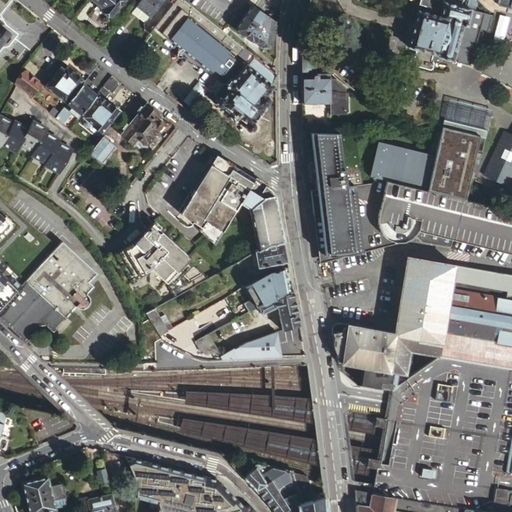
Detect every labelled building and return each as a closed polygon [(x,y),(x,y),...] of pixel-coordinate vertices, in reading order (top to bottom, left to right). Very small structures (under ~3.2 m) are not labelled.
[(92,0),(100,6),(104,9),(103,10),(104,11),(105,12),(106,14),(107,15),(108,16),(111,16),(112,17),(125,0),(92,0)] [(149,34),(155,26),(167,11),(174,3),(170,0),(139,0),(136,4),(152,17),(149,22),(143,29),(149,34)] [(167,11),(155,26),(212,72),(215,68),(219,72),(220,73),(221,73),(222,73),(224,73),(226,71),(231,65),(243,49),(193,8),(182,0),(175,0),(174,3),(167,11)] [(454,53),(459,54),(460,53),(462,52),(463,51),(464,51),(465,50),(467,50),(468,50),(470,50),(475,28),(469,26),(466,25),(470,9),(473,9),(475,0),(494,0),(495,1),(496,3),(510,8),(510,7),(511,7),(511,0),(419,0),(418,5),(425,7),(424,12),(417,10),(408,47),(416,49),(414,56),(413,56),(411,57),(409,62),(410,65),(427,69),(429,68),(431,62),(430,60),(428,60),(430,53),(438,55),(438,57),(453,60),(454,53)] [(152,17),(136,4),(132,9),(149,22),(152,17)] [(279,22),(280,15),(269,12),(267,15),(253,5),(237,31),(245,37),(246,36),(251,39),(251,40),(252,40),(257,43),(259,47),(267,48),(269,46),(271,46),(276,21),(279,22)] [(0,43),(2,41),(4,43),(6,43),(10,39),(9,36),(8,34),(8,33),(0,26),(0,43)] [(117,51),(126,60),(138,49),(129,40),(117,51)] [(310,56),(300,49),(300,72),(308,73),(311,69),(311,68),(310,68),(310,56)] [(274,86),(276,75),(256,59),(250,67),(274,86)] [(89,76),(98,65),(91,60),(82,70),(89,76)] [(26,72),(42,85),(47,79),(31,66),(26,72)] [(64,70),(60,67),(44,86),(64,102),(82,80),(66,67),(64,70)] [(273,88),(274,86),(250,67),(247,67),(237,80),(231,81),(227,86),(227,85),(225,85),(223,86),(221,88),(217,85),(214,90),(217,93),(214,97),(214,98),(214,99),(214,100),(216,102),(215,103),(215,105),(215,107),(216,109),(217,110),(219,111),(220,110),(222,110),(224,108),(244,124),(243,126),(243,128),(245,130),(246,131),(247,132),(250,132),(252,132),(253,130),(254,129),(255,127),(254,125),(253,123),(266,107),(265,106),(267,105),(268,104),(269,103),(269,101),(269,99),(268,97),(267,96),(273,88)] [(15,85),(31,98),(42,85),(26,72),(25,71),(15,83),(16,83),(15,85)] [(311,77),(301,77),(301,103),(330,103),(330,77),(319,77),(319,76),(317,73),(313,73),(311,75),(311,77)] [(110,92),(118,81),(111,76),(103,86),(110,92)] [(331,110),(348,110),(348,81),(330,82),(331,110)] [(59,113),(55,118),(62,124),(72,112),(79,116),(80,115),(92,99),(95,96),(82,85),(59,113)] [(201,101),(208,92),(201,86),(193,95),(201,101)] [(193,111),(200,102),(192,95),(185,105),(193,111)] [(92,99),(80,115),(101,132),(119,109),(110,102),(109,104),(99,96),(94,101),(92,99)] [(154,116),(156,112),(147,105),(122,135),(131,143),(134,140),(137,137),(142,141),(148,141),(152,135),(160,125),(162,125),(161,120),(159,121),(154,116)] [(52,108),(48,113),(55,118),(59,113),(52,108)] [(0,145),(0,144),(15,152),(19,144),(33,152),(32,155),(46,163),(45,166),(60,173),(71,151),(57,143),(58,141),(43,133),(45,130),(31,122),(27,130),(12,122),(11,125),(0,118),(0,145)] [(428,189),(466,197),(481,138),(443,128),(428,189)] [(511,132),(511,133),(503,129),(488,162),(511,173),(511,171),(511,132)] [(339,131),(312,131),(320,197),(325,243),(327,259),(332,258),(363,252),(372,249),(396,242),(404,241),(407,240),(409,238),(410,238),(408,239),(407,239),(405,239),(403,240),(402,240),(400,240),(399,240),(397,240),(394,239),(392,239),(391,238),(389,237),(388,236),(386,235),(385,234),(384,233),(383,232),(382,231),(381,230),(380,228),(380,226),(379,224),(378,222),(378,220),(378,217),(386,179),(379,178),(372,183),(362,184),(354,131),(339,131)] [(156,139),(152,135),(148,141),(142,141),(137,137),(134,140),(141,146),(150,145),(156,139)] [(114,147),(102,137),(92,149),(89,152),(101,163),(114,147)] [(427,151),(381,139),(373,172),(383,175),(384,171),(420,180),(427,151)] [(258,252),(283,239),(275,197),(274,195),(274,193),(272,191),(272,190),(268,187),(267,186),(228,162),(216,155),(180,214),(213,244),(240,201),(249,207),(258,252)] [(488,162),(482,174),(506,185),(511,173),(488,162)] [(100,174),(94,170),(80,186),(85,190),(86,190),(93,182),(94,184),(95,184),(100,178),(102,178),(102,174),(100,174)] [(511,206),(466,197),(428,189),(386,179),(378,217),(378,220),(378,222),(379,224),(380,226),(380,228),(381,230),(382,231),(383,232),(384,233),(385,234),(386,235),(388,236),(389,237),(391,238),(392,239),(394,239),(397,240),(399,240),(400,240),(402,240),(403,240),(405,239),(407,239),(408,239),(410,238),(413,235),(420,241),(448,246),(450,244),(452,238),(511,253),(511,206)] [(0,305),(23,281),(0,260),(0,244),(16,225),(0,212),(0,305)] [(175,297),(205,280),(186,262),(189,259),(151,224),(129,248),(112,258),(127,283),(150,269),(166,284),(168,282),(172,286),(170,288),(175,297)] [(257,266),(287,261),(283,239),(258,252),(255,253),(257,266)] [(23,281),(0,305),(0,318),(16,334),(22,327),(28,333),(36,325),(36,324),(45,323),(45,324),(52,330),(75,305),(76,306),(78,307),(81,307),(84,306),(85,304),(86,303),(87,301),(86,297),(84,294),(89,290),(84,285),(91,278),(55,245),(23,281)] [(440,339),(453,265),(406,257),(393,330),(393,333),(440,341),(440,339)] [(247,262),(245,258),(235,264),(236,267),(247,262)] [(334,346),(337,362),(366,367),(365,373),(363,384),(390,389),(390,387),(391,381),(393,372),(403,374),(406,356),(413,351),(511,368),(511,275),(453,265),(440,339),(440,341),(393,333),(337,323),(334,324),(333,326),(332,329),(332,330),(332,334),(334,346)] [(258,277),(245,286),(251,297),(247,299),(243,301),(247,310),(257,305),(288,291),(284,267),(269,270),(263,273),(264,280),(261,280),(258,277)] [(251,297),(245,286),(241,288),(247,299),(251,297)] [(281,331),(299,324),(292,288),(288,291),(257,305),(261,313),(276,306),(281,331)] [(148,319),(160,337),(173,329),(165,317),(161,319),(155,308),(145,314),(148,319)] [(156,338),(158,339),(160,338),(160,337),(148,319),(144,321),(154,338),(156,338)] [(154,338),(144,321),(138,325),(139,340),(154,339),(154,338)] [(221,359),(220,361),(281,359),(277,332),(244,344),(221,359)] [(205,356),(216,350),(208,335),(195,342),(201,353),(203,352),(205,356)] [(139,350),(155,350),(154,341),(154,339),(139,340),(139,350)] [(139,350),(140,362),(155,362),(155,350),(139,350)] [(511,511),(511,368),(436,354),(390,387),(385,417),(376,415),(374,423),(384,425),(378,459),(368,457),(367,465),(376,467),(373,484),(353,481),(353,486),(355,511),(511,511)] [(124,455),(136,479),(135,498),(155,503),(159,507),(157,508),(156,511),(223,511),(226,511),(238,509),(245,506),(221,482),(219,480),(124,455)] [(229,461),(237,470),(240,466),(238,460),(232,459),(229,461)] [(241,475),(254,488),(264,483),(257,468),(262,466),(261,465),(257,464),(256,465),(252,464),(251,465),(249,461),(248,461),(247,462),(246,461),(240,466),(237,470),(241,475)] [(266,475),(269,480),(289,470),(288,469),(280,467),(266,475)] [(108,480),(105,468),(98,470),(101,482),(108,480)] [(299,495),(300,500),(315,495),(307,474),(288,469),(289,470),(291,477),(299,495)] [(274,511),(275,511),(302,503),(300,500),(299,495),(285,499),(273,486),(291,477),(289,470),(269,480),(264,483),(254,488),(274,511)] [(47,475),(21,481),(28,511),(37,511),(55,508),(53,498),(64,496),(62,486),(51,488),(50,485),(47,475)] [(115,506),(112,493),(88,498),(87,499),(88,505),(84,506),(85,511),(114,506),(115,506)] [(325,511),(325,498),(324,496),(302,503),(275,511),(325,511)]
